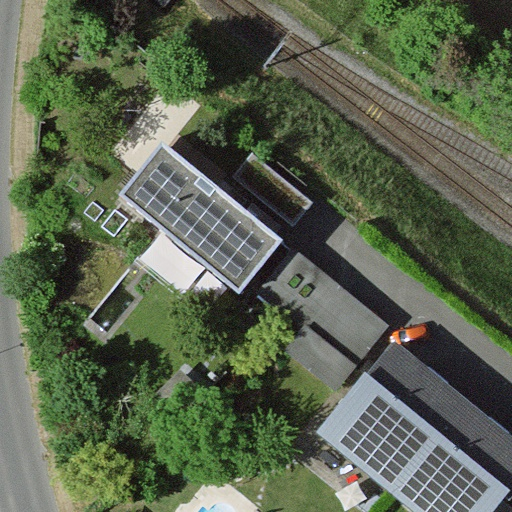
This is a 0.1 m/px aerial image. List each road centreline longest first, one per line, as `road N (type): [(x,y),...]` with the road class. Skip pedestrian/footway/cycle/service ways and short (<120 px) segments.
road 1 (residential): [(511,384),(264,179)]
road 2 (unclassified): [(0,394),(22,511)]
